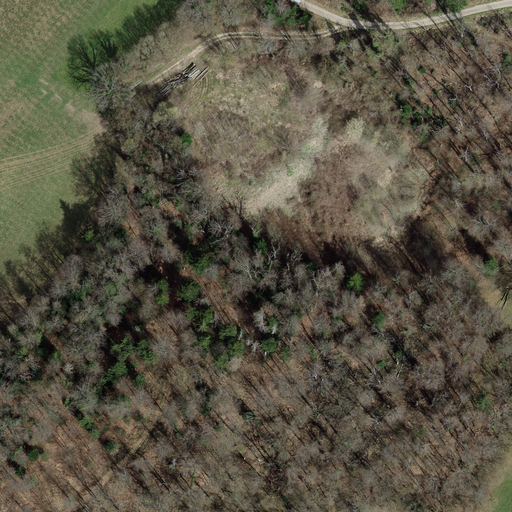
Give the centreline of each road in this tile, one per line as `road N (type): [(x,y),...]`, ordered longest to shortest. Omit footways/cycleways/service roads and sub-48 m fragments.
road 1 (track): [(0,335),(64,291),(103,228),(115,142)]
road 2 (track): [(511,2),(404,25),(350,23),(292,0)]
road 3 (track): [(350,23),(296,37),(236,33),(209,40)]
road 4 (track): [(209,40),(141,95),(101,111)]
